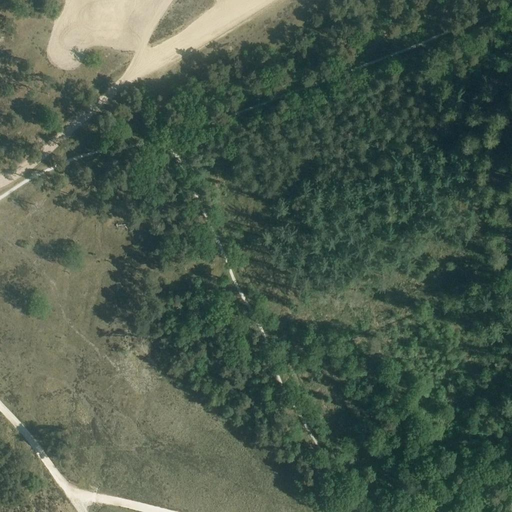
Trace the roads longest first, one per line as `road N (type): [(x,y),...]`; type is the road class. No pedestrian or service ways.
road 1 (track): [(264,0),(136,74),(0,183)]
road 2 (track): [(342,345),(371,356),(397,382),(447,466),(466,483),(511,496)]
road 3 (track): [(0,406),(78,492),(158,511)]
